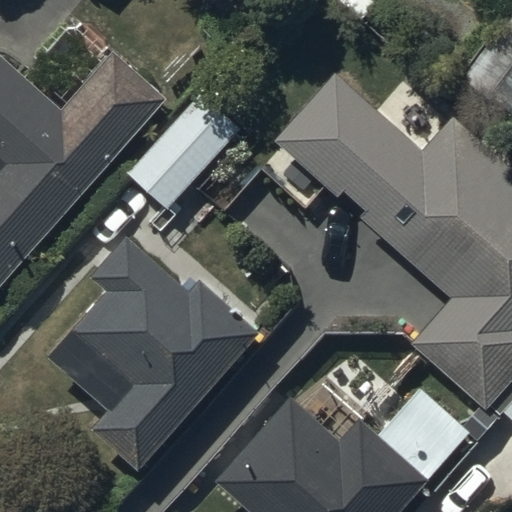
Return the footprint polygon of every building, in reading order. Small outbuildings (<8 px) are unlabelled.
[(511,7),(458,77),(509,117),(511,113),(511,7)] [(0,285),(166,96),(112,48),(60,107),(0,54),(0,285)] [(259,170),(304,210),(324,187),(336,198),(342,192),(364,212),(358,219),(449,298),(409,342),(483,410),(511,378),(511,166),(455,114),(422,151),(335,71),(273,140),(280,147),(259,170)] [(199,91),(124,172),(166,211),(241,129),(199,91)] [(104,293),(46,356),(105,408),(89,426),(139,471),(259,332),(197,278),(189,288),(126,233),(87,278),(104,293)] [(247,511),(397,511),(464,435),(473,443),(494,419),(484,410),(481,414),(469,403),(454,420),(416,387),(376,434),(357,417),(338,440),(289,397),(214,483),(247,511)] [(511,399),(502,411),(511,419),(511,399)]
